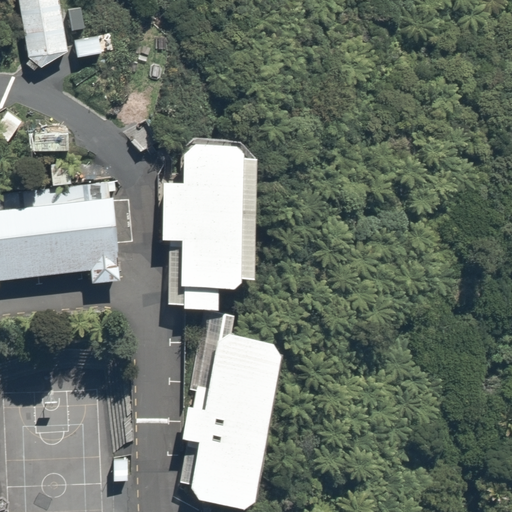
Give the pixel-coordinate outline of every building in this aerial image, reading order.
[(19,0),(31,63),(67,37),(59,0),(19,0)] [(102,29),(81,29),(82,59),(103,58),(102,29)] [(144,110),(117,126),(133,153),(159,137),(144,110)] [(249,273),(251,143),(235,131),(192,131),(180,146),(179,173),(159,173),(158,232),(165,232),(164,300),(216,301),(217,273),(249,273)] [(81,198),(0,206),(0,285),(89,277),(81,198)] [(245,511),(254,511),(289,346),(219,332),(184,499),(245,511)]
